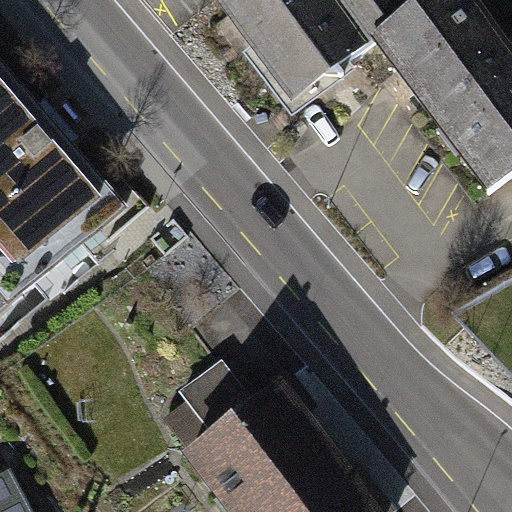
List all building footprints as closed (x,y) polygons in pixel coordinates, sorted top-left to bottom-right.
[(201,0),(291,117),(416,21),(443,0),(201,0)] [(511,0),(443,0),(416,21),(511,144),(511,0)] [(0,317),(127,210),(0,59),(0,317)] [(191,469),(220,511),(274,511),(314,485),(268,417),(191,469)] [(0,511),(21,511),(5,479),(0,481),(0,511)] [(274,511),(332,511),(314,485),(274,511)]
